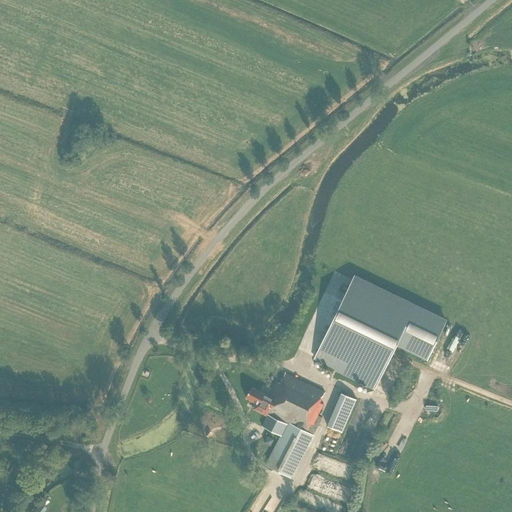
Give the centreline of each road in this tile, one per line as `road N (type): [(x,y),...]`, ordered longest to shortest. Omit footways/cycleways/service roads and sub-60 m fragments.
road 1 (unclassified): [(91,511),(130,375),(184,284),(297,162),(492,0)]
road 2 (track): [(150,335),(215,367),(254,437)]
